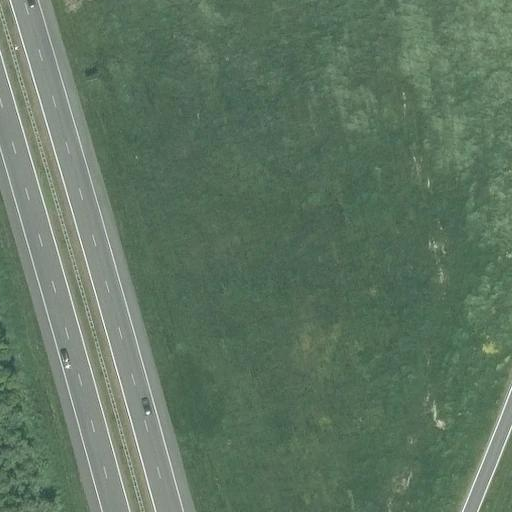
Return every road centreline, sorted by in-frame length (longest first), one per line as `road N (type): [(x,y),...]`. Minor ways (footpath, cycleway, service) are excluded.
road 1 (motorway): [(170,511),(23,0)]
road 2 (motorway): [(0,98),(117,511)]
